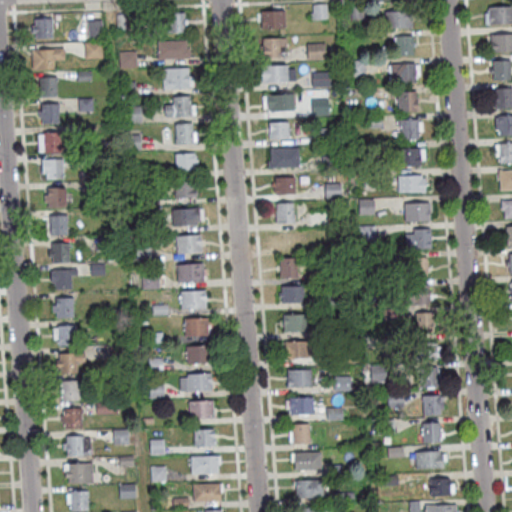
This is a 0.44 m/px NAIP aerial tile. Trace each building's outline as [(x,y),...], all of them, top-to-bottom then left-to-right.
[(310,4),(324,3),(325,19),(308,20),(307,13),(311,12),(310,4)] [(348,5),(349,19),(359,19),(359,17),(363,17),(363,4),(348,5)] [(486,6),(511,5),(511,23),(483,24),(482,12),(486,12),(486,6)] [(257,10),(258,28),(283,27),(282,9),(257,10)] [(382,11),(409,9),(410,27),(383,28),(382,11)] [(164,12),(183,11),(183,19),(186,19),(186,25),(183,25),(183,31),(166,32),(164,12)] [(114,14),(125,14),(126,29),(115,30),(114,14)] [(32,18),(51,17),(51,37),(34,38),(34,32),(30,32),(30,25),(33,25),(32,18)] [(85,20),(86,38),(102,37),(100,19),(85,20)] [(511,33),(488,33),(488,51),(511,51),(511,33)] [(393,35),(394,55),(411,55),(410,35),(393,35)] [(260,37),(260,57),(278,56),(277,46),(285,46),(284,37),(260,37)] [(155,41),(156,58),(188,57),(188,48),(185,48),(185,40),(155,41)] [(82,43),(83,58),(101,58),(100,42),(82,43)] [(305,44),(305,60),(323,60),(323,43),(305,44)] [(31,49),(63,47),(63,59),(52,59),(53,68),(31,68),(31,49)] [(117,52),(118,68),(136,67),(135,51),(117,52)] [(490,59),(508,60),(508,79),(491,80),(491,73),(487,73),(487,68),(491,68),(490,59)] [(346,61),(346,76),(364,76),(363,60),(346,61)] [(388,63),(388,83),(413,82),(413,62),(388,63)] [(258,64),(259,81),(285,80),(284,63),(258,64)] [(161,67),(187,67),(188,76),(191,76),(192,86),(188,86),(188,88),(161,88),(161,67)] [(75,71),(76,81),(90,80),(89,70),(75,71)] [(310,73),(310,87),(332,86),(332,72),(310,73)] [(38,76),(55,76),(55,95),(38,95),(38,76)] [(120,82),(120,95),(134,95),(134,82),(120,82)] [(493,87),(511,87),(511,107),(494,107),(494,101),(490,101),(490,95),(493,95),(493,87)] [(395,91),(396,111),(415,110),(414,91),(395,91)] [(263,94),(291,92),(292,110),(268,112),(267,109),(264,108),(263,94)] [(171,96),(188,95),(190,114),(164,116),(163,104),(172,104),(171,96)] [(77,98),(77,111),(91,110),(91,98),(77,98)] [(309,100),(310,116),(326,115),(326,99),(309,100)] [(39,102),(57,102),(58,122),(40,122),(41,116),(37,116),(37,109),(39,109),(39,102)] [(123,106),(140,106),(140,122),(123,122),(123,106)] [(493,115),(511,115),(511,134),(498,134),(498,129),(494,129),(493,115)] [(365,116),(365,127),(381,127),(380,116),(365,116)] [(396,120),(416,119),(417,138),(400,139),(399,125),(396,125),(396,120)] [(267,122),(268,138),(287,138),(287,121),(267,122)] [(173,122),(174,143),(192,143),(192,141),(195,141),(194,131),(191,131),(191,122),(173,122)] [(309,129),(309,143),(326,142),(326,137),(332,137),(332,128),(309,129)] [(42,131),(67,130),(68,141),(59,141),(59,150),(42,150),(42,131)] [(125,132),(125,149),(139,149),(139,132),(125,132)] [(497,142),(511,141),(511,161),(498,161),(497,142)] [(268,147),(297,147),(297,166),(266,168),(266,160),(269,160),(268,147)] [(394,148),(418,147),(419,165),(394,166),(394,148)] [(84,154),(84,166),(98,166),(97,153),(84,154)] [(173,153),(174,169),(194,169),(193,153),(173,153)] [(320,156),(320,170),(337,169),(337,156),(320,156)] [(40,159),(61,158),(62,178),(45,179),(45,173),(40,173),(40,159)] [(126,166),(127,178),(141,178),(140,165),(126,166)] [(498,170),(511,169),(511,189),(498,190),(498,170)] [(361,171),(362,184),(376,184),(376,171),(361,171)] [(396,175),(397,193),(424,192),(424,178),(420,178),(420,174),(396,175)] [(273,177),(293,176),(293,192),(273,193),(273,177)] [(172,181),(191,180),(191,188),(194,188),(194,197),(173,198),(172,181)] [(83,183),(84,193),(99,193),(98,182),(83,183)] [(323,184),(324,197),(339,197),(338,183),(323,184)] [(46,187),(64,187),(64,205),(47,206),(47,202),(43,202),(42,195),(46,195),(46,187)] [(128,196),(129,207),(147,206),(146,195),(128,196)] [(357,200),(357,214),(373,214),(372,199),(357,200)] [(499,200),(511,199),(511,217),(502,218),(502,210),(500,210),(499,200)] [(274,202),(291,201),(292,221),(274,222),(274,202)] [(402,203),(402,221),(429,220),(428,203),(402,203)] [(169,208),(197,207),(198,220),(195,221),(195,224),(171,225),(169,208)] [(309,212),(310,225),(325,224),(324,211),(309,212)] [(48,215),(65,215),(65,234),(49,235),(48,215)] [(136,217),(136,233),(154,232),(153,216),(136,217)] [(356,226),(372,225),(373,241),(357,242),(356,226)] [(411,229),(429,228),(429,248),(404,249),(403,234),(412,234),(411,229)] [(299,249),(299,231),(275,231),(275,249),(299,249)] [(174,236),(175,253),(201,252),(199,234),(174,236)] [(50,243),(67,242),(68,261),(52,262),(51,256),(47,257),(47,250),(50,250),(50,243)] [(132,247),(132,261),(149,261),(148,246),(132,247)] [(371,256),(372,268),(386,268),(386,256),(371,256)] [(277,257),(278,277),(296,277),(296,257),(277,257)] [(408,257),(425,257),(425,276),(408,277),(408,257)] [(175,264),(176,283),(201,281),(201,276),(205,276),(205,269),(202,269),(201,262),(175,264)] [(88,264),(89,275),(103,275),(103,263),(88,264)] [(52,269),(76,269),(76,275),(69,275),(69,282),(72,282),(71,287),(54,287),(54,281),(49,281),(49,271),(52,271),(52,269)] [(309,271),(309,281),(325,281),(324,271),(309,271)] [(140,273),(157,273),(158,289),(140,289),(140,273)] [(399,286),(427,284),(429,302),(400,303),(399,286)] [(278,285),(303,285),(304,301),(279,300),(278,285)] [(179,290),(204,290),(207,305),(180,306),(179,290)] [(320,292),(320,307),(336,306),(335,291),(320,292)] [(56,295),(74,296),(73,316),(56,316),(56,310),(53,310),(53,303),(56,303),(56,295)] [(152,304),(152,313),(168,313),(168,303),(152,304)] [(382,307),(382,318),(398,317),(397,307),(382,307)] [(416,309),(415,330),(433,330),(433,309),(416,309)] [(282,313),(283,329),(307,329),(307,312),(282,313)] [(184,316),(184,334),(209,333),(207,315),(184,316)] [(325,323),(326,335),(340,335),(338,322),(325,323)] [(58,323),(75,323),(76,343),(58,343),(58,338),(53,338),(53,326),(58,326),(58,323)] [(147,331),(147,341),(163,341),(163,330),(147,331)] [(284,339),(284,345),(280,345),(281,352),(285,352),(285,358),(309,356),(308,338),(284,339)] [(367,339),(368,348),(384,347),(383,338),(367,339)] [(411,338),(412,357),(440,357),(440,345),(436,344),(436,339),(411,338)] [(186,344),(186,361),(209,360),(208,342),(186,344)] [(110,345),(110,358),(125,357),(124,345),(110,345)] [(336,349),(337,362),(354,361),(353,348),(336,349)] [(59,351),(85,350),(85,361),(77,360),(77,370),(60,370),(60,365),(56,365),(56,358),(59,357),(59,351)] [(149,356),(149,369),(163,369),(162,355),(149,356)] [(370,365),(371,380),(386,380),(385,364),(370,365)] [(420,366),(420,384),(438,384),(437,366),(420,366)] [(287,368),(311,367),(311,383),(287,384),(287,368)] [(187,371),(211,370),(212,387),(180,389),(180,376),(187,375),(187,371)] [(333,376),(334,389),(351,389),(350,375),(333,376)] [(61,378),(79,377),(80,397),(63,398),(62,391),(60,391),(59,386),(62,386),(61,378)] [(150,381),(150,396),(164,396),(164,380),(150,381)] [(387,390),(388,405),(403,405),(402,389),(387,390)] [(422,392),(423,413),(440,413),(440,407),(443,407),(443,393),(422,392)] [(288,395),(312,395),(313,411),(289,411),(288,395)] [(189,399),(213,397),(214,415),(189,415),(189,399)] [(96,400),(97,413),(120,412),(119,399),(96,400)] [(64,405),(82,405),(83,425),(64,426),(64,420),(61,420),(61,413),(64,413),(64,405)] [(326,406),(327,419),(343,418),(342,406),(326,406)] [(377,419),(378,433),(395,433),(394,419),(377,419)] [(422,419),(423,440),(440,440),(439,420),(422,419)] [(291,421),(291,441),(310,441),(308,420),(291,421)] [(194,427),(194,444),(214,443),(214,426),(194,427)] [(113,428),(114,443),(129,443),(128,428),(113,428)] [(66,433),(84,433),(84,436),(91,436),(91,453),(67,453),(66,447),(63,447),(63,440),(66,440),(66,433)] [(150,438),(150,453),(165,452),(164,437),(150,438)] [(387,446),(388,456),(403,455),(402,445),(387,446)] [(415,449),(416,466),(443,465),(442,451),(440,452),(439,448),(415,449)] [(293,450),(294,468),(321,467),(320,449),(293,450)] [(191,454),(218,452),(218,469),(191,470),(191,454)] [(119,455),(120,465),(134,464),(133,454),(119,455)] [(64,461),(92,460),(93,480),(69,480),(69,475),(64,475),(64,461)] [(327,464),(328,474),(343,474),(341,463),(327,464)] [(151,465),(151,479),(166,479),(165,464),(151,465)] [(382,474),(383,484),(398,483),(397,473),(382,474)] [(429,476),(449,476),(450,493),(430,493),(429,476)] [(296,478),(322,477),(323,495),(296,495),(296,478)] [(193,481),(194,498),(221,497),(221,491),(223,490),(222,480),(193,481)] [(119,483),(120,497),(135,496),(135,482),(119,483)] [(70,488),(88,488),(89,495),(87,495),(88,508),(71,508),(70,488)] [(340,491),(340,501),(354,501),(353,491),(340,491)] [(173,496),(173,506),(189,506),(188,496),(173,496)] [(409,499),(409,511),(419,511),(419,499),(409,499)] [(424,503),(424,511),(455,511),(455,510),(456,510),(456,502),(424,503)]
